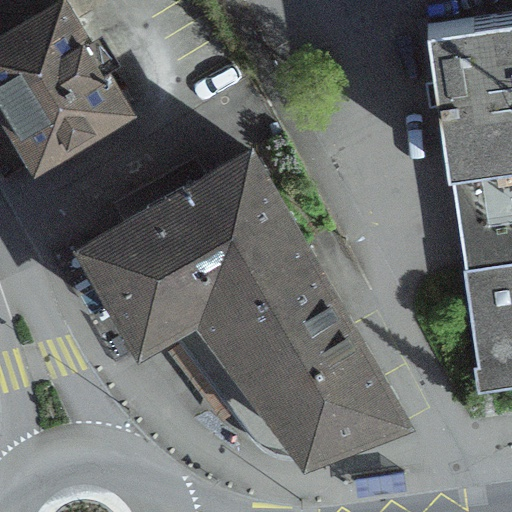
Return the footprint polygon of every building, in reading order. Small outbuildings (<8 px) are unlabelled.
[(59,4),(0,39),(0,100),(36,160),(65,142),(121,108),(121,107),(59,4)] [(511,14),(425,27),(445,170),(511,160),(511,14)] [(394,414),(298,246),(299,245),(246,152),(85,245),(139,338),(175,317),(188,333),(182,337),(244,418),(256,424),(270,423),(282,419),(304,449),(394,414)] [(511,160),(445,170),(461,269),(511,261),(511,160)] [(511,261),(461,269),(478,388),(511,382),(511,261)] [(401,473),(352,480),(354,498),(403,491),(401,473)]
